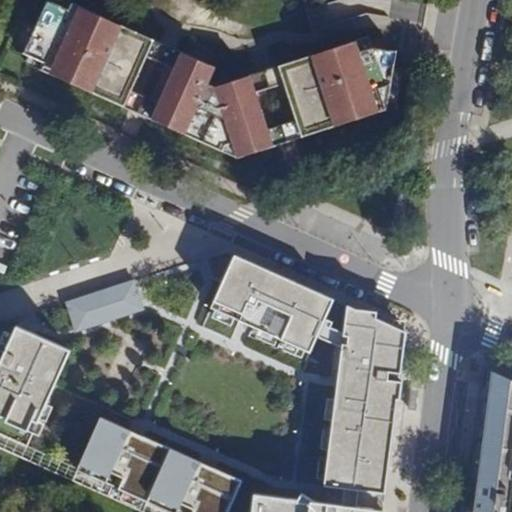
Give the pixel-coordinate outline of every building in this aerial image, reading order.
[(47,0),(46,0),(23,52),(44,61),(41,68),(124,106),(131,90),(147,54),(154,39),(121,24),(119,29),(107,24),(109,19),(71,2),(68,9),(47,0)] [(297,120),(303,136),(386,109),(396,50),(373,47),(370,36),(326,50),(328,55),(316,59),(314,54),(280,65),(285,81),(297,120)] [(154,39),(147,54),(175,67),(182,51),(154,39)] [(256,90),(251,74),(216,85),(208,82),(215,66),(182,51),(175,67),(159,103),(152,118),(238,157),(274,145),(268,129),(256,90)] [(280,65),(251,74),(256,90),(285,81),(280,65)] [(131,90),(124,106),(152,118),(159,103),(131,90)] [(297,120),(268,129),(274,145),(303,136),(297,120)] [(329,307),(232,263),(200,331),(232,345),(249,308),(254,310),(291,328),(282,348),(305,359),(329,307)] [(132,284),(53,307),(62,337),(102,325),(141,314),(132,284)] [(396,339),(346,313),(337,384),(337,387),(324,493),(324,498),(380,500),(396,339)] [(61,360),(12,337),(0,362),(0,429),(24,440),(61,360)] [(511,511),(511,384),(482,376),(462,511),(511,511)] [(98,426),(75,477),(154,511),(226,511),(237,488),(98,426)] [(390,511),(391,511),(253,496),(251,511),(390,511)]
